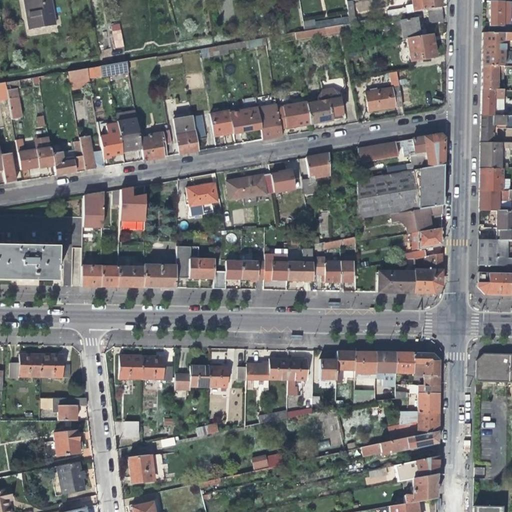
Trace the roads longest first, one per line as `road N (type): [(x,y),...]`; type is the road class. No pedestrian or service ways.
road 1 (residential): [(0,197),(461,115)]
road 2 (secondary): [(84,315),(453,323)]
road 3 (track): [(0,79),(236,38)]
road 4 (secondary): [(453,323),(461,115)]
road 5 (residential): [(108,511),(84,315)]
road 6 (secondary): [(449,511),(453,323)]
